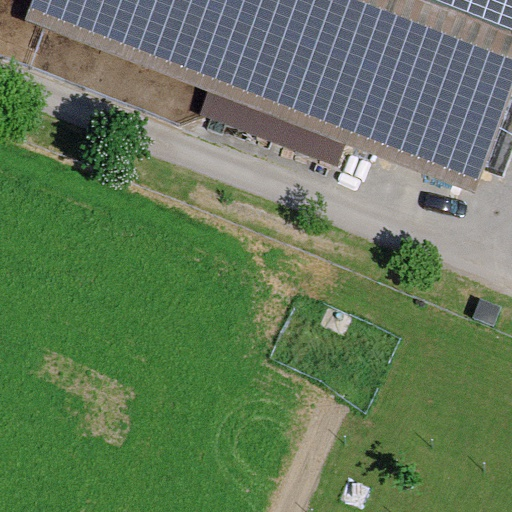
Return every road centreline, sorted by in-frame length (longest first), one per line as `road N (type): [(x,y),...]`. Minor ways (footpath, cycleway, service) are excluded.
road 1 (residential): [(0,73),(511,276)]
road 2 (track): [(460,256),(346,511)]
